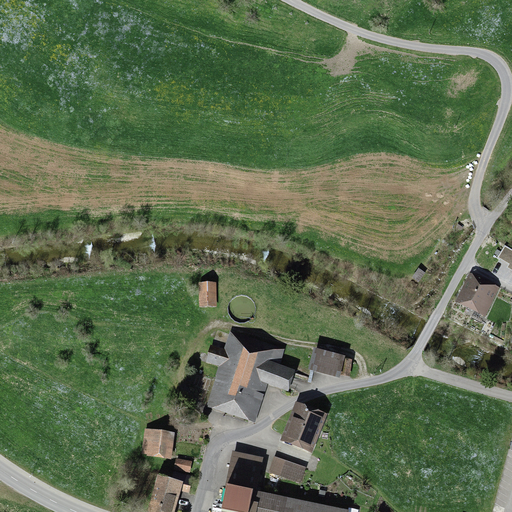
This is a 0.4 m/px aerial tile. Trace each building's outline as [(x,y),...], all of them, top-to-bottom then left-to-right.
[(511,250),(505,246),(498,257),(510,264),(508,267),(511,269),(511,250)] [(484,281),(475,276),(463,301),(481,310),(491,289),(482,285),(484,281)] [(214,286),(203,286),(203,305),(214,305),(214,286)] [(251,414),(263,379),(274,383),(288,387),(292,373),(293,372),(278,368),(284,350),(274,347),(232,333),(226,352),(212,347),(207,361),(221,366),(217,379),(223,381),(216,403),(251,414)] [(317,352),(313,366),(338,373),(342,359),(317,352)] [(349,375),(351,363),(345,362),(343,374),(349,375)] [(323,425),(319,424),(321,419),(309,414),(310,413),(308,412),(307,414),(299,410),(287,438),(310,447),(316,432),(320,433),(323,425)] [(167,454),(169,439),(146,436),(146,435),(144,451),(167,454)] [(345,511),(255,494),(260,469),(262,459),(234,454),(222,511),(345,511)] [(301,483),(306,469),(277,459),(272,473),(301,483)] [(178,461),(177,469),(189,471),(190,463),(178,461)] [(174,511),(175,510),(173,509),(178,488),(190,491),(193,477),(175,472),(172,482),(161,479),(151,511),(174,511)]
